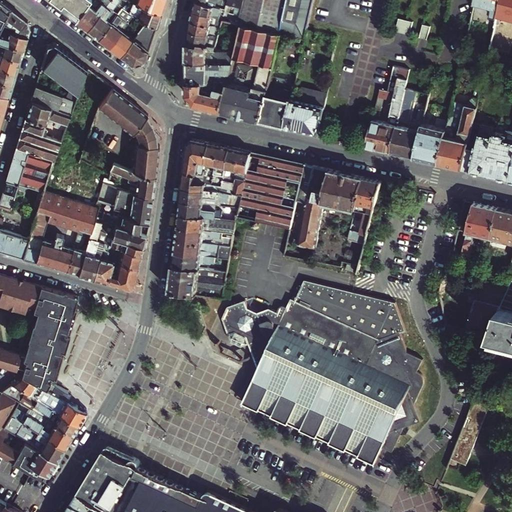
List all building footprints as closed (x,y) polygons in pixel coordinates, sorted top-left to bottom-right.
[(0,0),(0,29),(2,25),(4,21),(11,8),(0,0)] [(48,0),(76,20),(89,0),(48,0)] [(89,0),(76,20),(87,29),(106,0),(89,0)] [(128,0),(106,0),(87,29),(99,38),(119,7),(124,9),(128,0)] [(132,13),(133,14),(144,19),(157,26),(161,13),(132,0),(128,0),(124,9),(125,10),(132,13)] [(165,0),(132,0),(161,13),(165,0)] [(219,15),(224,17),(225,13),(240,17),(241,10),(227,5),(226,9),(196,0),(194,10),(218,18),(219,15)] [(227,5),(228,0),(196,0),(226,9),(227,5)] [(228,0),(227,5),(241,10),(243,0),(228,0)] [(243,0),(241,10),(240,17),(238,25),(242,25),(282,34),(305,39),(306,30),(312,0),(243,0)] [(474,0),(474,2),(493,7),(491,15),(497,17),(500,0),(474,0)] [(110,46),(126,21),(121,17),(125,10),(124,9),(119,7),(99,38),(110,46)] [(6,27),(28,34),(30,27),(28,21),(11,8),(4,21),(8,22),(6,27)] [(222,21),(224,17),(219,15),(218,18),(194,10),(191,20),(216,28),(218,24),(221,25),(222,21)] [(121,55),(144,19),(133,14),(132,17),(133,18),(134,20),(131,25),(126,21),(110,46),(121,55)] [(399,28),(413,31),(416,19),(402,16),(399,28)] [(157,26),(144,19),(121,55),(133,64),(145,60),(157,26)] [(218,34),(221,25),(218,24),(216,28),(191,20),(190,30),(214,38),(216,33),(218,34)] [(424,34),(431,36),(434,24),(426,22),(424,34)] [(0,38),(24,47),(28,34),(6,27),(2,25),(0,29),(0,38)] [(282,34),(242,25),(235,56),(275,65),(282,34)] [(214,49),(218,34),(216,33),(214,38),(190,30),(188,43),(214,49)] [(312,56),(317,33),(306,30),(305,39),(301,53),(312,56)] [(0,51),(21,59),(24,47),(0,38),(0,51)] [(42,64),(59,77),(75,56),(56,41),(49,44),(42,64)] [(189,61),(232,68),(235,56),(213,53),(214,49),(188,43),(189,61)] [(0,64),(17,70),(21,59),(0,51),(0,64)] [(75,56),(59,77),(71,85),(67,97),(76,101),(89,67),(75,56)] [(269,88),(275,65),(235,56),(232,68),(229,84),(223,110),(262,119),(269,88)] [(189,81),(229,84),(232,68),(189,61),(189,81)] [(0,77),(13,82),(17,70),(0,64),(0,77)] [(400,76),(408,78),(410,70),(402,68),(400,76)] [(384,121),(378,147),(392,150),(403,99),(406,88),(408,78),(400,76),(399,76),(398,81),(391,79),(388,91),(391,92),(390,95),(395,96),(389,122),(384,121)] [(0,91),(10,94),(13,82),(0,77),(0,91)] [(223,110),(229,84),(189,81),(189,93),(197,103),(223,110)] [(56,85),(53,85),(47,82),(44,88),(53,92),(56,85)] [(53,92),(44,88),(36,85),(31,98),(32,98),(54,107),(72,113),(76,101),(67,97),(53,92)] [(100,105),(117,119),(130,99),(113,85),(100,105)] [(286,125),(292,98),(293,94),(269,88),(262,119),(286,125)] [(368,145),(378,147),(384,121),(378,119),(380,109),(381,109),(384,98),(389,99),(390,95),(391,92),(388,91),(380,89),(370,135),(368,145)] [(409,127),(404,153),(416,156),(423,122),(430,93),(417,90),(413,111),(412,114),(418,115),(415,128),(409,127)] [(0,124),(10,94),(0,91),(0,124)] [(321,125),(327,97),(302,91),(299,100),(292,98),(286,125),(319,133),(321,125)] [(461,129),(448,126),(447,128),(440,162),(463,168),(474,122),(479,99),(473,97),(469,100),(468,105),(466,105),(461,129)] [(43,123),(45,124),(48,115),(68,122),(72,113),(54,107),(32,98),(27,115),(44,120),(43,123)] [(117,119),(125,125),(139,106),(130,99),(117,119)] [(392,150),(404,153),(409,127),(412,114),(413,111),(410,110),(412,101),(403,99),(392,150)] [(139,106),(125,125),(134,132),(135,135),(138,128),(146,116),(148,113),(139,106)] [(44,120),(27,115),(17,146),(31,150),(39,153),(55,158),(58,151),(62,140),(42,133),(45,124),(43,123),(44,120)] [(150,121),(146,116),(138,128),(135,135),(137,142),(136,148),(150,150),(153,126),(150,121)] [(447,128),(423,122),(416,156),(440,162),(447,128)] [(496,127),(474,122),(463,168),(511,179),(511,176),(511,130),(507,130),(506,134),(495,131),(496,127)] [(153,126),(150,150),(159,151),(160,145),(157,145),(157,140),(156,135),(155,130),(153,126)] [(190,142),(186,171),(199,174),(201,161),(207,162),(212,142),(195,138),(190,142)] [(222,144),(212,142),(207,162),(205,171),(205,175),(203,182),(212,184),(214,184),(222,144)] [(222,144),(214,184),(222,185),(224,186),(228,167),(232,146),(222,144)] [(20,180),(31,150),(17,146),(7,179),(0,201),(0,203),(12,207),(18,187),(20,180)] [(242,149),(232,146),(228,167),(232,168),(230,176),(234,177),(234,174),(237,175),(238,170),(242,149)] [(159,151),(150,150),(136,148),(135,157),(140,160),(140,161),(158,163),(159,151)] [(238,170),(248,172),(253,151),(242,149),(238,170)] [(20,180),(37,185),(45,187),(55,158),(39,153),(31,150),(20,180)] [(239,215),(257,219),(272,155),(253,151),(248,172),(247,180),(243,194),(241,208),(239,215)] [(302,182),(306,163),(272,155),(257,219),(291,227),(296,206),(284,203),(290,179),(302,182)] [(157,174),(158,163),(140,161),(140,160),(135,157),(134,168),(144,172),(157,174)] [(138,178),(136,192),(154,195),(157,174),(144,172),(134,168),(116,162),(113,169),(138,178)] [(306,163),(302,182),(298,199),(307,202),(299,243),(317,247),(325,201),(357,208),(365,177),(306,163)] [(228,167),(224,186),(235,187),(237,177),(234,177),(230,176),(232,168),(228,167)] [(237,175),(237,177),(247,180),(248,172),(238,170),(237,175)] [(184,187),(210,191),(212,184),(203,182),(205,175),(201,174),(199,174),(186,171),(184,187)] [(243,194),(247,180),(237,177),(235,187),(234,192),(243,194)] [(365,177),(357,208),(367,211),(357,248),(364,250),(382,181),(365,177)] [(234,192),(235,187),(224,186),(222,185),(221,192),(230,194),(234,194),(234,192)] [(215,204),(229,206),(230,194),(221,192),(210,191),(184,187),(182,200),(204,203),(215,204)] [(131,212),(130,216),(150,222),(154,195),(136,192),(122,189),(120,188),(114,207),(131,212)] [(51,211),(49,219),(79,228),(80,227),(92,231),(93,227),(95,219),(96,216),(98,210),(99,207),(44,189),(38,207),(47,210),(51,211)] [(182,200),(180,214),(216,218),(217,210),(203,209),(204,203),(182,200)] [(492,239),(500,207),(475,201),(467,232),(461,259),(465,260),(466,255),(470,255),(474,235),(481,237),(483,240),(487,241),(492,239)] [(38,207),(29,237),(23,256),(36,260),(43,237),(36,235),(40,230),(47,210),(38,207)] [(511,209),(500,207),(492,239),(486,265),(492,266),(499,238),(510,240),(505,261),(511,262),(511,209)] [(119,216),(98,210),(96,216),(100,218),(99,219),(101,220),(102,218),(118,223),(147,232),(150,222),(130,216),(120,213),(119,216)] [(216,218),(180,214),(179,227),(224,233),(234,234),(237,221),(216,218)] [(124,239),(144,245),(147,232),(118,223),(102,218),(101,220),(99,219),(99,220),(96,228),(106,233),(124,239)] [(29,237),(0,227),(0,249),(23,256),(29,237)] [(79,272),(86,250),(79,248),(80,245),(83,243),(84,238),(85,233),(91,234),(92,231),(80,227),(79,228),(74,246),(67,269),(79,272)] [(104,241),(107,242),(142,253),(144,245),(124,239),(106,233),(96,228),(93,227),(92,231),(91,234),(90,237),(98,239),(104,241)] [(224,233),(179,227),(177,240),(204,243),(205,238),(215,240),(215,239),(223,240),(224,233)] [(43,237),(36,260),(67,269),(74,246),(43,237)] [(79,272),(94,277),(103,244),(104,241),(98,239),(94,252),(86,250),(79,272)] [(177,240),(176,252),(215,257),(230,259),(232,247),(204,243),(177,240)] [(114,259),(107,281),(131,287),(134,285),(139,266),(119,260),(120,256),(111,246),(109,246),(109,245),(107,244),(107,242),(104,241),(103,244),(107,245),(106,246),(107,247),(107,248),(108,248),(110,249),(111,251),(109,257),(114,259)] [(142,253),(107,242),(107,244),(109,245),(109,246),(111,246),(120,256),(119,260),(139,266),(142,253)] [(103,244),(94,277),(107,281),(114,259),(109,257),(106,256),(108,248),(107,248),(107,247),(106,246),(107,245),(103,244)] [(214,264),(215,257),(176,252),(174,265),(200,268),(201,264),(211,265),(211,264),(214,264)] [(171,290),(199,293),(207,294),(223,296),(224,289),(227,272),(200,268),(174,265),(171,290)] [(13,292),(17,280),(16,280),(17,277),(9,275),(8,278),(7,278),(0,300),(0,303),(8,307),(8,306),(13,292)] [(478,298),(501,305),(511,281),(511,280),(511,278),(507,277),(504,287),(482,280),(480,289),(478,298)] [(27,296),(31,285),(29,284),(30,281),(23,279),(22,282),(17,280),(13,292),(27,296)] [(230,306),(225,318),(234,342),(244,346),(251,343),(261,369),(246,401),(378,461),(386,445),(395,450),(406,426),(424,420),(417,403),(425,383),(427,378),(424,373),(421,371),(425,359),(410,352),(403,332),(408,330),(398,302),(357,292),(354,291),(306,280),(298,300),(294,298),(290,306),(285,306),(280,312),(272,308),(261,313),(250,308),(247,300),(230,306)] [(43,285),(34,282),(31,285),(27,296),(22,311),(25,312),(27,307),(34,310),(36,304),(37,304),(43,285)] [(75,294),(43,285),(37,304),(40,305),(39,309),(73,319),(77,307),(74,306),(76,300),(74,299),(75,294)] [(480,289),(462,285),(458,297),(476,302),(478,298),(480,289)] [(232,290),(224,289),(223,296),(223,297),(230,298),(232,290)] [(27,296),(13,292),(8,306),(22,311),(27,296)] [(476,302),(467,329),(491,336),(491,335),(500,308),(501,305),(478,298),(476,302)] [(511,311),(500,308),(491,335),(511,340),(511,311)] [(35,321),(70,332),(73,319),(39,309),(38,311),(35,321)] [(70,332),(35,321),(34,323),(33,323),(32,328),(35,329),(33,336),(29,338),(29,339),(25,354),(24,358),(27,359),(26,362),(25,367),(23,375),(41,385),(66,399),(67,397),(68,390),(52,380),(54,377),(57,369),(59,370),(64,350),(65,350),(66,348),(63,344),(65,340),(65,338),(66,338),(68,339),(70,333),(69,333),(70,332)] [(13,350),(0,346),(0,353),(4,354),(4,352),(19,357),(18,356),(18,354),(17,353),(16,352),(14,351),(13,350)] [(24,358),(25,354),(13,350),(14,351),(16,352),(17,353),(18,354),(18,356),(19,357),(24,358)] [(0,364),(7,366),(9,367),(11,367),(12,366),(14,366),(15,365),(17,364),(18,362),(18,361),(19,359),(19,357),(4,352),(4,354),(0,353),(0,364)] [(25,367),(26,362),(27,359),(24,358),(19,357),(19,359),(18,361),(18,362),(17,364),(15,365),(14,366),(12,366),(11,367),(9,367),(7,366),(17,369),(19,366),(22,367),(25,367)] [(22,374),(12,382),(23,389),(35,396),(41,385),(23,375),(22,374)] [(23,389),(12,382),(3,389),(4,390),(20,400),(32,407),(47,416),(73,432),(78,422),(35,396),(23,389)] [(41,385),(35,396),(78,422),(86,409),(81,407),(76,404),(66,399),(41,385)] [(12,413),(20,400),(4,390),(3,389),(2,388),(1,386),(0,388),(0,415),(8,419),(12,413)] [(490,406),(493,389),(479,387),(452,458),(467,464),(475,443),(471,442),(487,404),(490,406)] [(490,407),(490,406),(487,404),(471,442),(475,443),(490,407)] [(32,407),(28,412),(44,421),(47,416),(32,407)] [(65,445),(73,432),(47,416),(44,421),(28,412),(23,420),(65,445)] [(65,445),(23,420),(12,413),(8,419),(4,426),(6,427),(23,437),(57,458),(65,445)] [(23,437),(16,448),(50,469),(57,458),(23,437)] [(50,469),(16,448),(5,441),(0,449),(0,453),(30,472),(40,478),(44,471),(48,473),(50,469)] [(139,459),(108,445),(80,492),(111,510),(110,511),(293,511),(284,508),(282,507),(279,509),(276,511),(261,511),(208,488),(205,493),(140,465),(140,462),(139,459)] [(455,460),(453,466),(458,469),(461,462),(455,460)] [(73,503),(91,511),(110,511),(111,510),(80,492),(73,503)] [(0,511),(23,511),(20,510),(11,505),(0,498),(0,511)] [(66,511),(91,511),(73,503),(66,511)]
